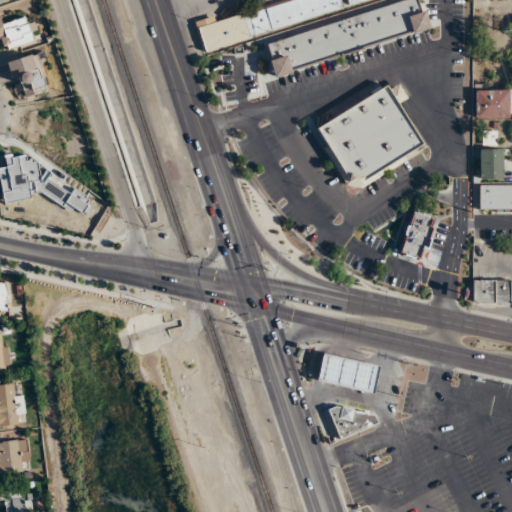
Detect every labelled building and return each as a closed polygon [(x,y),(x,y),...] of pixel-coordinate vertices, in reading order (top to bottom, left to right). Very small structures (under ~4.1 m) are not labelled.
[(344,10),(341,0),(286,0),(247,11),(254,34),(344,10)] [(401,0),(263,44),(274,77),(427,28),(418,0),(401,0)] [(196,23),(203,51),(250,39),(243,12),(196,23)] [(4,51),(37,41),(31,19),(4,26),(1,17),(0,17),(0,40),(1,40),(4,51)] [(51,90),(42,52),(10,60),(19,99),(51,90)] [(387,89),(315,135),(348,187),(362,191),(426,150),(387,89)] [(508,119),(508,90),(476,90),(476,119),(508,119)] [(482,145),(497,145),(497,132),(482,132),(482,145)] [(502,149),(479,149),(479,181),(502,181),(502,149)] [(94,181),(85,159),(69,165),(77,187),(94,181)] [(511,185),(479,185),(479,210),(511,209),(511,185)] [(401,255),(423,260),(433,213),(410,208),(401,255)] [(472,279),(472,304),(509,304),(509,279),(472,279)] [(0,283),(0,316),(8,317),(6,283),(0,283)] [(0,375),(0,374),(0,365),(8,365),(5,331),(0,331),(0,375)] [(316,381),(374,394),(380,365),(322,352),(316,381)] [(0,426),(18,425),(17,416),(25,415),(23,394),(13,394),(13,384),(0,385),(0,426)] [(335,406),(341,407),(341,406),(353,409),(352,410),(374,415),(377,423),(339,438),(327,409),(335,406)] [(0,473),(24,472),(24,464),(29,464),(28,441),(0,442),(0,473)] [(0,491),(0,511),(28,511),(27,489),(0,491)]
